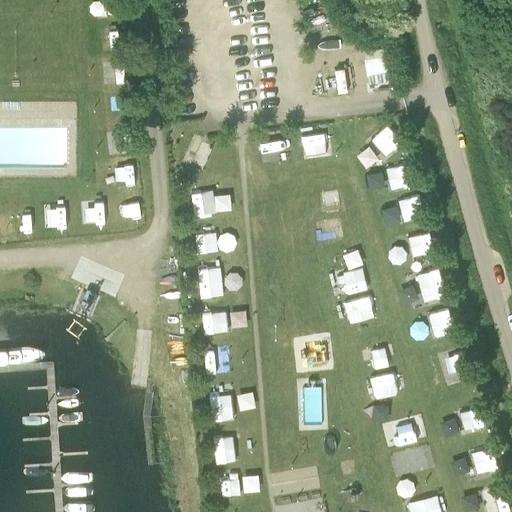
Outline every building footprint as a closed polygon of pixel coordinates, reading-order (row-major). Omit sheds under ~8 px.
[(182,84),(183,109),(203,108),(202,83),(182,84)] [(389,123),(373,133),(384,149),(400,139),(389,123)] [(184,160),(205,168),(214,143),(194,135),(184,160)] [(370,143),(358,153),(369,165),(381,154),(370,143)] [(394,179),(397,189),(416,181),(408,159),(369,174),(374,187),(394,179)] [(193,190),(195,213),(233,209),(231,191),(216,193),(215,187),(193,190)] [(324,189),(325,210),(341,209),(340,188),(324,189)] [(86,199),(87,221),(107,220),(105,198),(86,199)] [(344,238),(342,216),(321,218),(323,240),(344,238)] [(217,227),(198,228),(199,251),(218,250),(217,227)] [(431,234),(410,237),(412,253),(433,250),(431,234)] [(201,296),(225,295),(223,265),(200,266),(201,296)] [(444,268),(424,269),(426,297),(446,297),(444,268)] [(415,283),(401,289),(406,301),(420,294),(415,283)] [(356,315),(373,311),(368,292),(351,296),(356,315)] [(205,306),(206,326),(228,325),(227,305),(205,306)] [(437,329),(455,323),(450,306),(432,311),(437,329)] [(304,338),(305,375),(323,374),(322,337),(304,338)] [(391,345),(375,349),(378,364),(395,360),(391,345)] [(208,370),(231,369),(230,346),(207,347),(208,370)] [(441,353),(448,375),(470,369),(463,346),(441,353)] [(396,369),(373,374),(378,395),(401,391),(396,369)] [(213,417),(235,416),(233,389),(211,391),(213,417)] [(461,410),(463,430),(486,427),(484,407),(461,410)] [(414,415),(394,422),(400,438),(413,434),(415,438),(421,435),(414,415)] [(458,415),(443,418),(447,434),(462,431),(458,415)] [(239,432),(216,433),(217,460),(241,459),(239,432)] [(395,452),(401,473),(429,465),(423,444),(395,452)] [(285,456),(286,470),(302,469),(301,455),(285,456)] [(489,511),(495,511),(510,508),(503,485),(483,491),(489,511)] [(444,511),(439,492),(409,500),(412,511),(444,511)]
